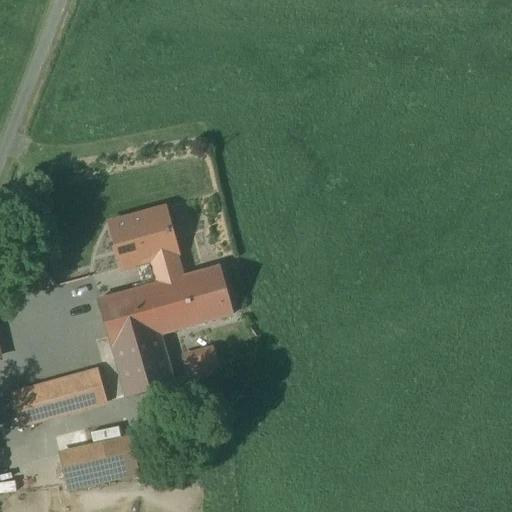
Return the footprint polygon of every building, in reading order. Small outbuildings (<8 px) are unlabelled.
[(165,194),(109,208),(122,262),(179,248),(165,194)] [(114,346),(116,345),(132,400),(178,387),(163,332),(232,313),(217,258),(98,290),(114,346)] [(3,279),(9,298),(37,289),(31,270),(3,279)] [(187,384),(218,372),(209,347),(177,359),(187,384)] [(98,358),(10,382),(22,425),(110,400),(98,358)] [(139,461),(131,425),(77,437),(86,473),(139,461)]
